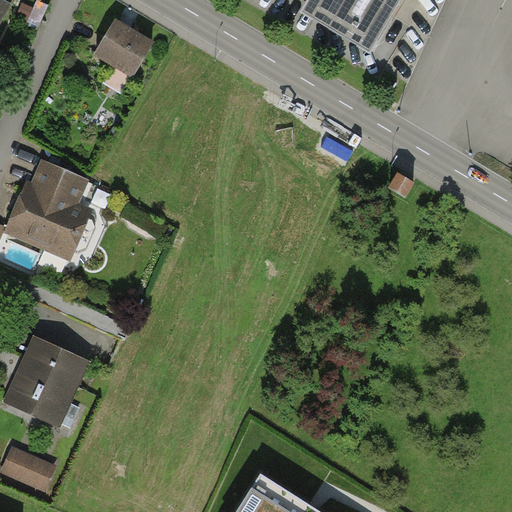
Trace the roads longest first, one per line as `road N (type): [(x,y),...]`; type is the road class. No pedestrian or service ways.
road 1 (secondary): [(511,202),(170,0)]
road 2 (residential): [(68,0),(0,156)]
